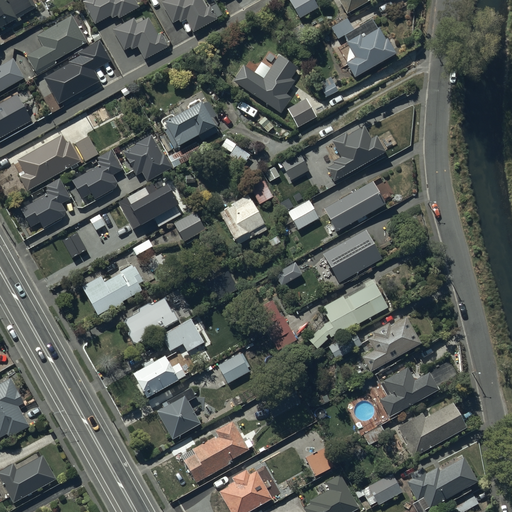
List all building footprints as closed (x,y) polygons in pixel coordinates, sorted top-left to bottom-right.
[(0,0),(0,27),(35,8),(31,0),(0,0)] [(136,7),(132,0),(88,0),(85,2),(95,21),(111,13),(113,16),(118,14),(120,17),(136,7)] [(205,11),(199,0),(169,0),(163,3),(173,22),(179,19),(180,20),(187,17),(194,30),(214,19),(209,9),(205,11)] [(320,7),(315,0),(292,0),(290,1),(300,18),(320,7)] [(365,0),(341,0),(348,10),(365,0)] [(84,43),(70,18),(39,36),(45,46),(28,56),(37,73),(54,63),(53,61),(84,43)] [(137,25),(134,19),(114,30),(125,49),(130,46),(132,48),(137,45),(145,59),(166,47),(160,35),(158,37),(147,19),(137,25)] [(332,29),(337,38),(353,29),(347,20),(332,29)] [(383,43),(372,22),(346,36),(359,59),(348,65),(354,77),(395,55),(387,41),(383,43)] [(108,60),(99,44),(81,55),(82,56),(70,62),(71,64),(46,78),(59,102),(97,81),(90,69),(108,60)] [(0,90),(23,78),(13,60),(0,67),(0,90)] [(294,70),(280,60),(265,83),(243,68),(234,81),(280,112),(290,98),(285,94),(293,81),(289,78),(294,70)] [(330,78),(318,84),(325,98),(337,91),(330,78)] [(0,138),(30,121),(16,97),(0,106),(0,138)] [(203,104),(201,100),(186,108),(188,111),(173,119),(172,116),(161,122),(175,147),(199,134),(202,139),(216,132),(209,120),(216,116),(207,101),(203,104)] [(308,105),(305,100),(288,110),(298,127),(315,117),(308,105)] [(371,143),(363,129),(346,139),(344,136),(334,142),(344,159),(335,164),(336,165),(328,170),(335,181),(384,153),(376,140),(371,143)] [(64,144),(60,136),(18,160),(26,174),(20,178),(26,189),(77,159),(68,142),(64,144)] [(86,136),(75,142),(84,159),(95,153),(86,136)] [(160,156),(149,136),(136,143),(137,146),(124,153),(135,173),(141,169),(146,179),(169,166),(162,155),(160,156)] [(250,155),(235,146),(231,153),(245,162),(250,155)] [(118,168),(110,154),(100,159),(100,160),(98,162),(100,165),(73,181),(82,195),(90,190),(94,197),(113,187),(114,183),(109,173),(118,168)] [(299,155),(282,165),(291,181),(308,172),(299,155)] [(249,186),(259,204),(272,197),(262,179),(249,186)] [(67,197),(58,181),(47,187),(49,190),(47,191),(49,194),(22,209),(30,224),(39,219),(42,224),(62,213),(62,210),(58,202),(67,197)] [(154,190),(151,184),(118,203),(132,228),(175,203),(165,184),(154,190)] [(383,205),(371,184),(325,210),(337,231),(383,205)] [(266,230),(249,199),(221,214),(238,246),(266,230)] [(318,219),(308,202),(289,213),(298,230),(318,219)] [(204,231),(195,213),(174,224),(184,242),(204,231)] [(61,247),(60,247),(74,273),(121,247),(120,245),(125,242),(115,222),(110,225),(107,221),(61,247)] [(380,259),(366,233),(325,256),(339,281),(380,259)] [(301,275),(296,264),(276,275),(281,286),(301,275)] [(132,269),(131,267),(121,272),(123,275),(104,285),(100,279),(83,288),(98,315),(142,292),(138,285),(142,282),(135,268),(132,269)] [(238,290),(228,273),(208,284),(218,302),(238,290)] [(386,305),(374,284),(343,301),(340,297),(322,307),(331,322),(325,323),(308,338),(315,346),(324,338),(322,336),(328,331),(330,334),(356,319),(357,321),(386,305)] [(135,345),(178,321),(173,313),(172,314),(164,300),(150,307),(149,304),(139,310),(140,313),(125,322),(131,332),(129,334),(135,345)] [(281,318),(272,302),(255,311),(273,343),(278,351),(280,350),(281,353),(286,350),(284,347),(296,341),(283,317),(281,318)] [(207,323),(202,315),(163,336),(171,351),(183,344),(189,353),(205,344),(196,329),(207,323)] [(420,345),(406,321),(390,331),(387,327),(374,334),(376,337),(369,341),(375,352),(364,359),(372,373),(420,345)] [(361,345),(354,334),(329,348),(336,360),(361,345)] [(171,370),(164,358),(133,376),(146,399),(186,377),(179,365),(171,370)] [(249,373),(242,360),(220,371),(228,385),(249,373)] [(436,387),(428,372),(412,380),(405,368),(383,380),(390,393),(380,398),(388,413),(436,387)] [(22,402),(10,381),(0,386),(0,436),(8,433),(9,435),(26,425),(16,406),(22,402)] [(195,397),(191,390),(163,405),(166,410),(159,414),(173,439),(200,425),(187,402),(195,397)] [(267,407),(273,418),(294,406),(287,395),(267,407)] [(463,426),(450,403),(422,419),(419,414),(395,427),(411,455),(463,426)] [(248,451),(233,423),(216,433),(220,440),(216,443),(214,440),(194,451),(197,456),(185,462),(197,483),(229,465),(228,462),(248,451)] [(325,447),(304,458),(314,477),(334,466),(325,447)] [(56,480),(43,457),(17,472),(13,466),(0,473),(0,476),(15,503),(56,480)] [(474,480),(462,459),(437,472),(434,468),(425,473),(421,466),(404,475),(416,499),(424,494),(430,504),(474,480)] [(221,493),(231,511),(248,511),(270,500),(256,474),(249,478),(246,473),(233,480),(236,485),(221,493)] [(398,491),(390,476),(363,491),(369,503),(375,500),(376,502),(398,491)] [(351,511),(358,509),(340,477),(329,484),(333,491),(311,503),(313,507),(306,510),(307,511),(351,511)]
